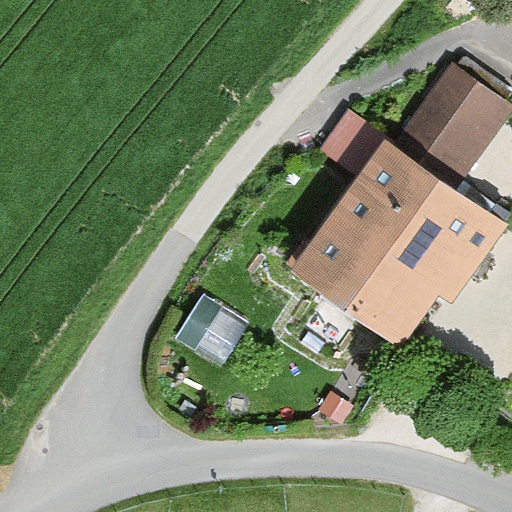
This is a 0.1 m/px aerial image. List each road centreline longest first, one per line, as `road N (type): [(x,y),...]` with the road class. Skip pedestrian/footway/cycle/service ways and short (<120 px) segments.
road 1 (track): [(66,496),(97,370),(251,146),(376,0)]
road 2 (unclassified): [(45,511),(66,496),(184,462),(297,458),(409,468),(511,502)]
road 3 (unknown): [(409,468),(511,265)]
